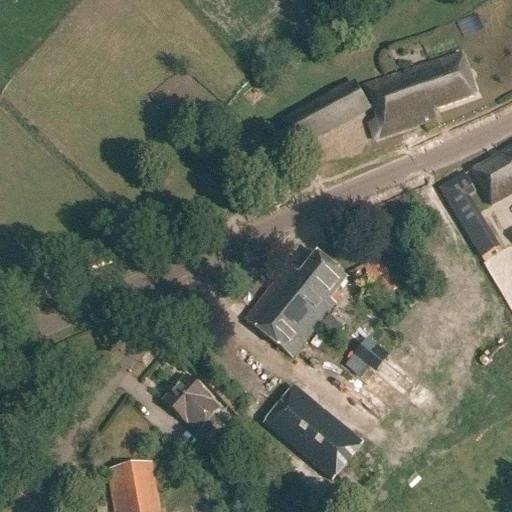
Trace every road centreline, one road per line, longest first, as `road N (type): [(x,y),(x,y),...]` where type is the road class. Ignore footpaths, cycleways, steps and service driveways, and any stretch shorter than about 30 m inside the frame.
road 1 (tertiary): [(189,266),(511,117)]
road 2 (tertiary): [(31,511),(77,424),(189,266)]
road 3 (tertiary): [(0,341),(189,266)]
